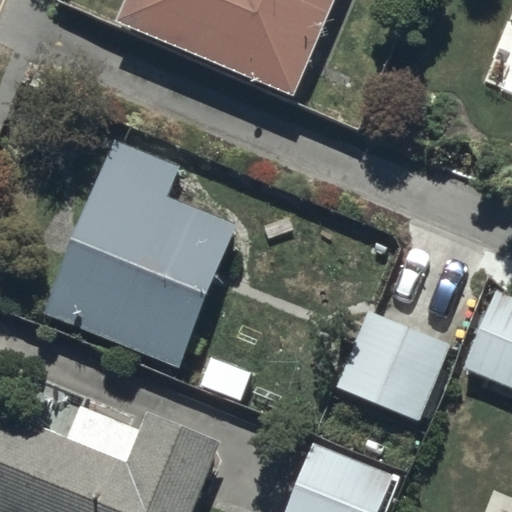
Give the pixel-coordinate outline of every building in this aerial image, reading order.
[(130,0),(121,22),(298,103),(340,0),(130,0)] [(247,218),(181,192),(192,166),(119,136),(48,311),(186,367),(247,218)] [(511,291),(501,286),(465,366),(511,387),(511,291)] [(452,341),(365,306),(334,382),(422,417),(452,341)] [(0,414),(0,511),(198,511),(228,438),(153,409),(133,462),(2,410),(0,414)] [(391,511),(406,473),(316,438),(287,511),(391,511)]
